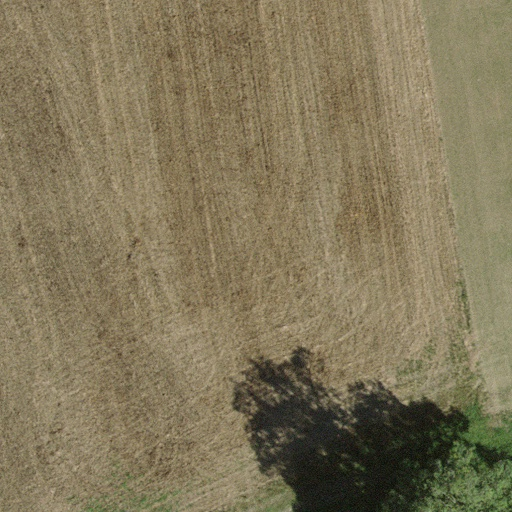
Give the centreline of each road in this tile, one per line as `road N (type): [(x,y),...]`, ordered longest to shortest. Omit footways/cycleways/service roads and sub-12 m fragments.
road 1 (track): [(384,451),(221,511)]
road 2 (track): [(511,408),(384,451)]
road 3 (track): [(384,451),(511,445)]
